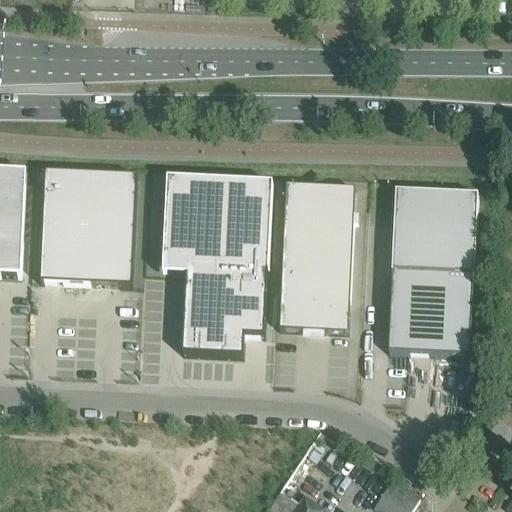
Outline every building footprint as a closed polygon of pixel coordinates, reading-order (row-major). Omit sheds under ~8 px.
[(0,175),(0,279),(22,281),(27,177),(0,175)] [(46,177),(41,287),(133,291),(138,182),(46,177)] [(168,184),(164,271),(187,272),(188,272),(183,359),(244,362),(244,340),(244,339),(262,340),(262,342),(265,342),(273,189),(272,189),(168,184)] [(351,338),(358,194),(289,190),(282,335),(351,338)] [(475,281),(478,201),(417,198),(397,197),(396,216),(395,228),(389,358),(470,362),(474,281),(475,281)] [(392,485),(374,511),(413,511),(420,504),(392,485)] [(296,511),(299,508),(280,495),(268,511),(296,511)] [(321,511),(304,500),(299,508),(296,511),(321,511)]
